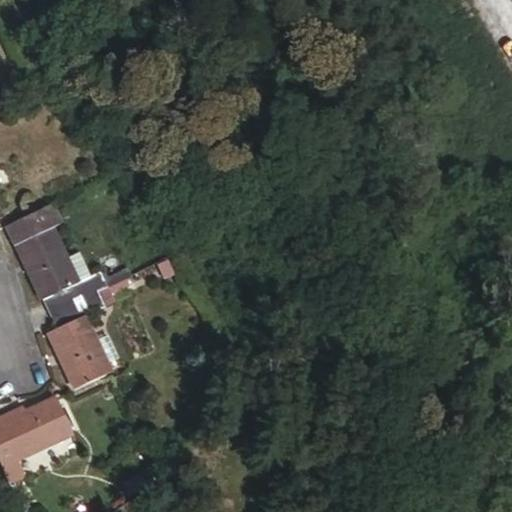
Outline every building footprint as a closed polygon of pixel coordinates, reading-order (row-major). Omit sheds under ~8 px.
[(52,209),(8,230),(17,248),(22,246),(34,270),(29,272),(50,317),(77,305),(70,291),(77,288),(65,264),(68,263),(53,232),(61,228),(52,209)] [(92,281),(81,257),(68,263),(65,264),(77,288),(70,291),(77,305),(99,294),(108,290),(102,277),(92,281)] [(107,310),(99,294),(77,305),(84,321),(87,320),(107,310)] [(77,305),(50,317),(58,332),(53,334),(65,359),(60,361),(75,393),(109,377),(105,369),(97,352),(101,350),(99,345),(87,320),(84,321),(77,305)] [(109,340),(99,345),(101,350),(97,352),(105,369),(119,362),(109,340)] [(0,430),(0,466),(11,490),(28,483),(19,465),(51,450),(50,447),(73,435),(57,401),(26,416),(27,419),(3,431),(2,429),(0,430)] [(26,416),(23,411),(0,422),(0,424),(2,428),(26,416)] [(26,416),(2,428),(2,429),(3,431),(27,419),(26,416)]
